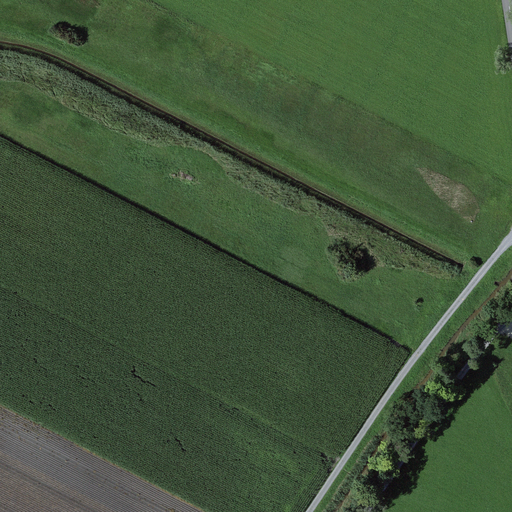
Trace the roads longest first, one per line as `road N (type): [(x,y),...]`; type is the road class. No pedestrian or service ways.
road 1 (track): [(511,239),(418,353),(311,511)]
road 2 (track): [(511,319),(463,374),(368,511)]
